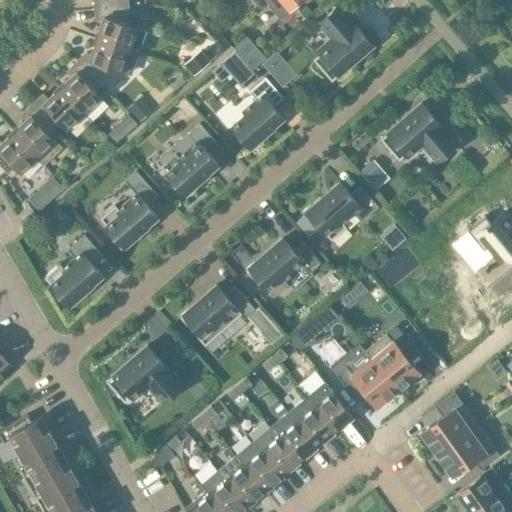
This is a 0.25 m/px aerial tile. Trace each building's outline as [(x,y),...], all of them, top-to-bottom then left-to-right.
[(271,0),(283,13),(298,0),(271,0)] [(101,21),(96,38),(138,52),(145,30),(129,25),(128,5),(96,6),(97,17),(101,21)] [(318,22),(333,40),(312,59),(331,80),(372,44),(338,5),(318,22)] [(137,53),(138,52),(96,38),(92,51),(86,52),(78,60),(100,83),(116,68),(123,70),(130,50),(137,53)] [(200,49),(183,64),(193,75),(210,60),(200,49)] [(276,51),(262,63),(282,87),(296,74),(276,51)] [(72,75),(59,86),(84,112),(100,97),(94,90),(100,83),(78,60),(67,70),(72,75)] [(264,132),(282,116),(273,105),(283,97),(265,76),(248,91),(256,100),(243,111),(245,114),(231,125),(250,147),(265,134),(264,132)] [(42,94),(31,104),(53,126),(60,119),(68,127),(84,112),(59,86),(47,98),(42,94)] [(140,96),(127,107),(140,121),(152,110),(140,96)] [(455,142),(421,102),(379,138),(398,159),(419,141),(435,159),(455,142)] [(25,119),(13,131),(43,161),(59,145),(47,132),(53,126),(31,104),(21,114),(25,119)] [(175,152),(160,165),(184,194),(200,180),(198,179),(217,163),(207,152),(217,143),(199,123),(182,137),(190,146),(179,156),(175,152)] [(107,132),(116,142),(123,136),(114,126),(107,132)] [(43,161),(13,131),(0,142),(0,163),(8,171),(15,164),(21,171),(37,156),(43,161)] [(389,177),(373,159),(360,171),(375,189),(389,177)] [(100,217),(103,219),(111,229),(107,232),(121,248),(139,233),(138,231),(156,215),(150,208),(147,204),(158,195),(142,177),(136,170),(125,180),(135,192),(118,208),(115,204),(100,217)] [(63,188),(52,176),(44,183),(56,195),(63,188)] [(315,228),(318,225),(330,239),(345,226),(342,222),(353,212),(361,221),(378,206),(360,185),(350,194),(339,181),(321,197),(319,196),(301,212),(315,228)] [(29,204),(17,215),(24,222),(35,212),(29,204)] [(486,215),(468,230),(484,250),(488,247),(496,257),(479,271),(497,292),(511,279),(511,225),(502,213),(491,222),(486,215)] [(62,267),(59,264),(44,276),(69,304),(84,291),(83,290),(101,274),(94,266),(92,263),(102,254),(84,234),(68,247),(75,256),(62,267)] [(247,272),(238,279),(250,293),(259,285),(262,282),(273,295),(288,282),(284,277),(301,262),(309,271),(320,262),(302,241),(292,250),(282,237),(245,269),(247,272)] [(244,318),(255,308),(234,285),(224,294),(216,284),(179,316),(204,344),(240,313),(244,318)] [(283,334),(266,314),(254,324),(271,344),(283,334)] [(302,350),(315,339),(303,324),(290,335),(302,350)] [(395,324),(365,349),(398,388),(418,372),(401,351),(411,343),(395,324)] [(161,401),(181,384),(147,344),(106,380),(124,401),(145,383),(161,401)] [(281,346),(271,355),(277,363),(288,354),(281,346)] [(0,374),(1,374),(0,373),(9,365),(0,354),(0,353),(2,351),(0,348),(0,374)] [(346,365),(335,374),(350,393),(360,384),(377,405),(398,388),(365,349),(364,350),(370,357),(352,372),(346,365)] [(277,363),(271,355),(262,363),(268,370),(277,363)] [(246,376),(236,384),(242,391),(252,383),(246,376)] [(324,382),(306,397),(334,431),(352,416),(324,382)] [(242,391),(236,384),(226,392),(232,399),(242,391)] [(442,416),(420,431),(435,452),(477,423),(454,391),(434,405),(442,416)] [(306,397),(288,411),(316,446),(334,431),(306,397)] [(211,404),(201,413),(207,421),(217,412),(211,404)] [(288,411),(271,426),(299,460),(316,446),(288,411)] [(12,421),(0,428),(0,435),(1,438),(12,457),(23,476),(63,453),(52,434),(41,415),(31,420),(27,413),(12,421)] [(207,421),(201,413),(191,421),(198,429),(207,421)] [(477,423),(435,452),(451,474),(472,458),(480,469),(500,454),(477,423)] [(252,441),(258,447),(283,478),(284,477),(282,474),(299,460),(271,426),(252,441)] [(175,433),(165,441),(172,449),(182,441),(175,433)] [(174,453),(165,442),(153,452),(160,465),(174,453)] [(258,447),(241,461),(266,492),(283,478),(258,447)] [(43,511),(48,511),(85,491),(63,453),(23,476),(43,511)] [(217,470),(222,476),(223,476),(248,506),(266,492),(241,461),(236,454),(217,470)] [(469,511),(504,486),(491,467),(456,492),(469,511)] [(222,476),(205,490),(223,511),(241,511),(248,506),(223,476),(222,476)] [(469,511),(506,511),(511,508),(511,496),(504,486),(469,511)] [(223,511),(205,490),(187,506),(192,511),(223,511)] [(85,491),(49,511),(96,511),(96,510),(85,491)]
